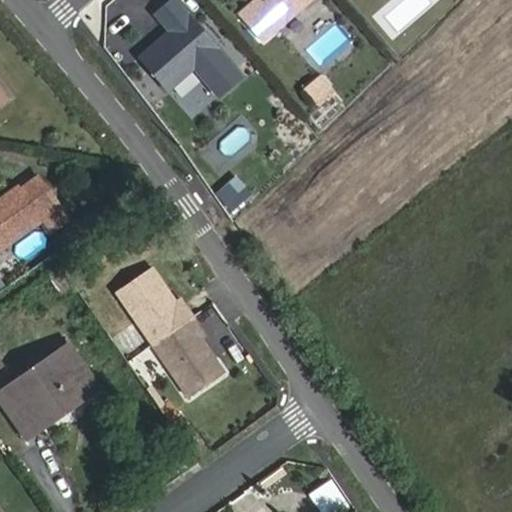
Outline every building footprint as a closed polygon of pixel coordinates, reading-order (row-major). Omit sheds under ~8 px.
[(220,95),(240,77),(174,0),(171,0),(155,14),(176,39),(160,52),(163,56),(150,67),(175,96),(201,74),(220,95)] [(311,0),(255,0),(239,14),(263,42),(311,0)] [(147,63),(150,67),(163,56),(160,52),(147,63)] [(302,86),(317,107),(336,94),(322,73),(302,86)] [(175,96),(193,117),(220,95),(201,74),(175,96)] [(216,146),(229,160),(253,139),(241,125),(216,146)] [(0,201),(0,248),(42,219),(50,230),(67,218),(39,177),(20,191),(19,188),(0,201)] [(233,213),(250,201),(237,182),(220,195),(233,213)] [(37,244),(48,236),(41,226),(13,245),(22,259),(39,247),(37,244)] [(149,268),(112,291),(182,399),(218,375),(195,340),(192,335),(197,331),(180,305),(175,309),(172,303),(149,268)] [(60,293),(69,288),(57,270),(48,277),(60,293)] [(177,300),(172,303),(175,309),(180,305),(177,300)] [(197,331),(192,335),(195,340),(200,337),(197,331)] [(72,397),(76,403),(96,389),(68,347),(0,394),(0,399),(22,430),(72,397)] [(26,438),(76,403),(72,397),(22,430),(26,438)] [(181,422),(168,430),(177,444),(190,435),(181,422)] [(333,511),(347,503),(330,479),(311,492),(324,511),(333,511)]
